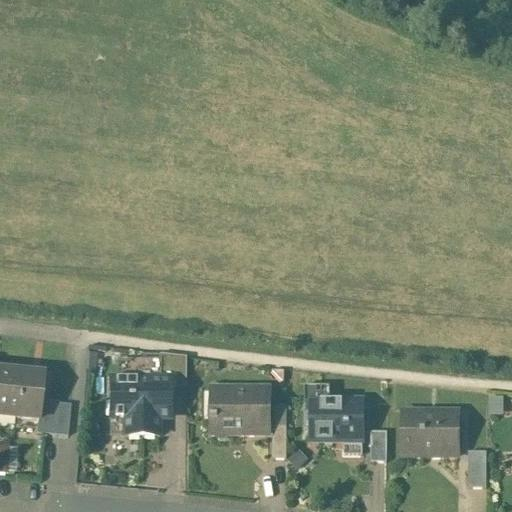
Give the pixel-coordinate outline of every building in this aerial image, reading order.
[(158,355),(159,364),(159,381),(160,381),(160,389),(173,389),(187,389),(186,358),(158,355)] [(126,364),(126,381),(159,381),(159,364),(126,364)] [(42,377),(0,372),(0,417),(37,422),(38,422),(40,401),(42,377)] [(126,381),(109,381),(109,422),(123,422),(123,439),(158,439),(158,422),(173,422),(173,389),(160,389),(160,381),(159,381),(126,381)] [(268,391),(212,390),(211,419),(210,419),(210,425),(211,425),(211,436),(214,436),(218,440),(223,440),(227,436),(248,436),(249,438),(253,438),(255,436),(268,436),(268,391)] [(58,403),(40,401),(38,422),(37,422),(35,434),(55,436),(58,404),(58,403)] [(363,403),(310,403),(309,442),(362,443),(363,403)] [(70,406),(58,404),(55,436),(67,437),(70,406)] [(458,415),(402,415),(402,457),(458,458),(458,415)] [(277,434),(272,434),(272,460),(286,460),(286,428),(277,428),(277,434)] [(386,434),(370,434),(370,463),(386,463),(386,434)] [(0,472),(10,474),(15,448),(0,445),(0,472)] [(485,454),(467,454),(467,490),(485,490),(485,454)]
